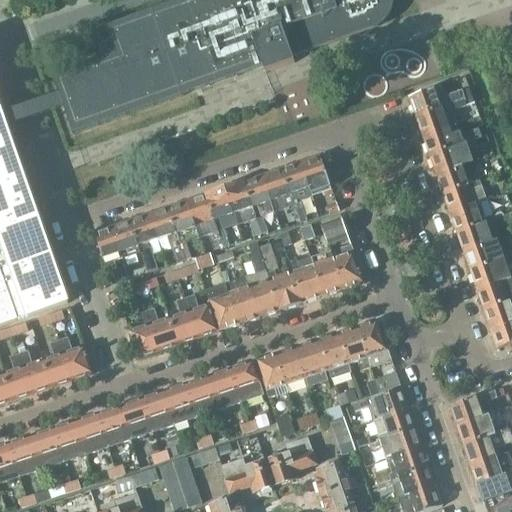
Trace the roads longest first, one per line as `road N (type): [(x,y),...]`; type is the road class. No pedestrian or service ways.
road 1 (residential): [(123,386),(391,295)]
road 2 (residential): [(333,130),(65,221)]
road 3 (residential): [(333,130),(367,118),(396,131),(465,327)]
road 4 (residential): [(65,221),(3,41)]
road 5 (residential): [(391,295),(333,130)]
road 6 (residential): [(123,386),(65,221)]
road 7 (residential): [(465,511),(409,348)]
road 8 (residential): [(3,41),(126,0)]
road 9 (residential): [(0,427),(123,386)]
